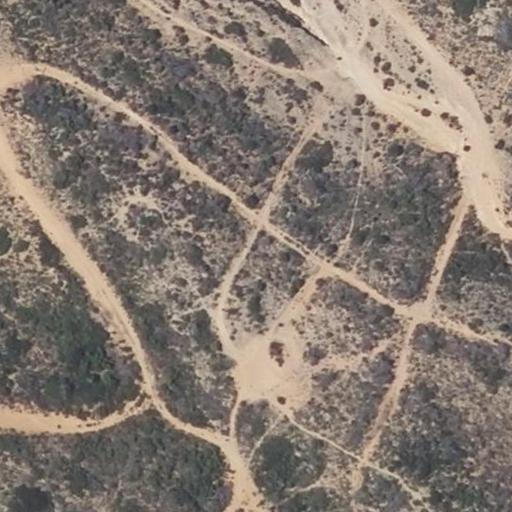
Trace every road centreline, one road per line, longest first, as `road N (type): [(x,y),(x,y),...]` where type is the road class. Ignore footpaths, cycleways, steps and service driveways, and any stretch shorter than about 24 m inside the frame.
road 1 (track): [(0,68),(30,51),(84,68),(334,268),(511,352)]
road 2 (track): [(0,418),(62,418),(120,405),(138,390),(127,319),(0,137)]
road 3 (track): [(511,220),(428,48),(394,0)]
